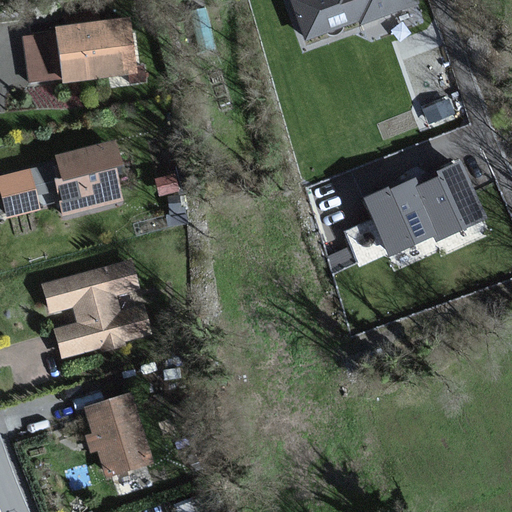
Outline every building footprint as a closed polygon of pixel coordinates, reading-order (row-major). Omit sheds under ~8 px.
[(414,3),(412,0),(291,0),(306,42),(414,3)] [(133,75),(127,21),(48,30),(48,36),(19,39),(24,83),(56,79),(57,84),(133,75)] [(119,167),(112,141),(50,157),(56,180),(48,182),(58,219),(119,203),(110,169),(119,167)] [(438,173),(440,179),(415,190),(434,233),(436,239),(481,219),(457,165),(438,173)] [(36,209),(26,171),(0,178),(0,211),(2,218),(36,209)] [(388,253),(434,233),(415,190),(411,181),(365,201),(388,253)] [(138,292),(132,263),(38,285),(45,318),(72,311),(75,326),(52,332),(59,363),(152,341),(144,309),(118,316),(114,297),(138,292)] [(149,465),(130,397),(82,411),(90,438),(82,440),(88,458),(97,455),(103,478),(149,465)]
